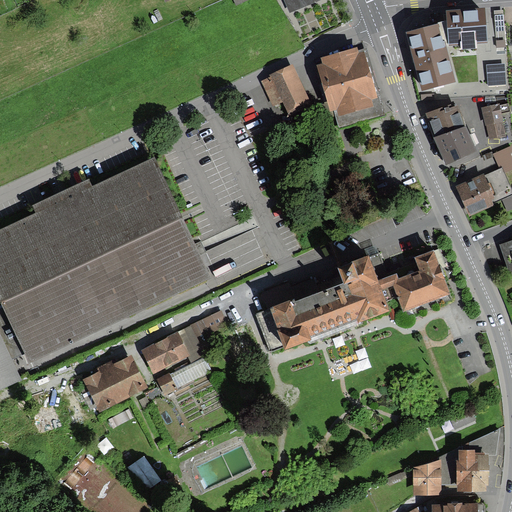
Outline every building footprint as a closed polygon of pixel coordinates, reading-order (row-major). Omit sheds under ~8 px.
[(505,31),(504,10),(496,10),(497,31),(505,31)] [(451,44),(485,41),(482,11),(449,14),(450,24),(451,44)] [(423,88),(452,80),(443,44),(451,44),(450,24),(409,35),(423,88)] [(324,101),(332,99),(339,128),(378,117),(361,56),(356,58),(355,53),(331,59),(333,64),(322,67),(328,87),(321,89),(324,101)] [(488,86),(506,85),(505,64),(487,65),(488,86)] [(308,104),(291,69),(264,82),(273,104),(282,100),(288,113),(308,104)] [(428,114),(437,138),(464,129),(455,104),(428,114)] [(483,109),(486,124),(501,120),(500,114),(510,111),(508,104),(483,109)] [(490,139),(505,136),(501,120),(486,124),(490,139)] [(448,165),(474,153),(464,129),(437,138),(448,165)] [(502,170),(511,165),(511,158),(510,153),(511,152),(511,149),(511,146),(495,153),(502,169),(502,170)] [(0,337),(10,360),(29,352),(32,359),(33,359),(32,356),(204,276),(205,279),(207,278),(196,257),(191,246),(152,160),(150,161),(151,163),(91,191),(90,189),(88,190),(86,184),(38,207),(41,212),(39,213),(40,215),(0,233),(0,337)] [(470,213),(511,194),(511,191),(502,169),(459,188),(470,213)] [(252,231),(207,248),(217,275),(242,266),(241,263),(262,255),(258,243),(256,243),(252,231)] [(191,246),(196,257),(206,252),(201,241),(191,246)] [(341,266),(340,264),(338,264),(339,267),(344,280),(341,287),(337,288),(336,286),(319,293),(314,279),(290,288),(289,283),(262,294),(262,295),(262,298),(264,300),(267,300),(270,308),(256,313),(271,352),(309,338),(308,334),(357,316),(359,320),(388,309),(385,301),(397,296),(398,298),(399,298),(400,299),(404,309),(449,293),(433,251),(416,258),(418,262),(387,274),(384,267),(379,269),(378,265),(372,268),(368,258),(370,258),(369,257),(368,257),(368,256),(341,266)] [(241,304),(239,298),(233,300),(235,306),(241,304)] [(208,332),(226,323),(221,312),(191,327),(195,336),(207,330),(208,332)] [(177,335),(144,351),(155,372),(160,369),(158,367),(186,353),(177,335)] [(0,387),(19,378),(10,360),(0,337),(0,387)] [(204,357),(159,379),(166,393),(211,371),(204,357)] [(144,386),(130,359),(87,380),(101,408),(144,386)] [(79,386),(82,393),(88,390),(85,383),(79,386)] [(451,419),(455,429),(469,422),(465,413),(451,419)] [(461,447),(472,453),(494,453),(498,429),(461,446),(461,447)] [(472,456),(472,453),(461,447),(438,458),(438,482),(460,482),(460,487),(484,487),(484,482),(485,482),(485,456),(472,456)] [(131,463),(147,488),(162,478),(145,454),(131,463)] [(416,489),(438,489),(438,482),(438,458),(422,465),(416,467),(416,489)] [(484,511),(484,506),(482,503),(460,504),(460,503),(449,503),(449,505),(435,505),(434,506),(433,511),(484,511)]
